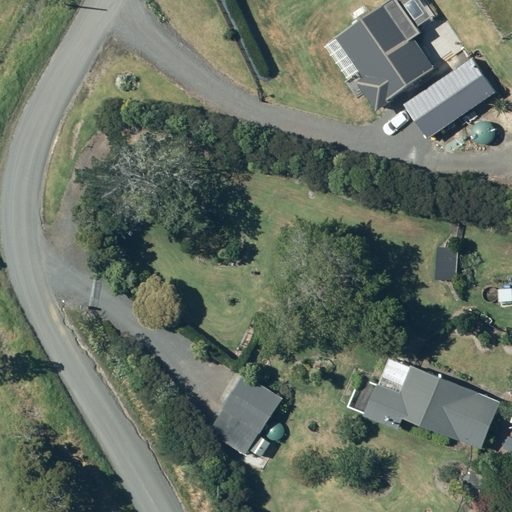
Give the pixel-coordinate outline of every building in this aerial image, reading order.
[(393,3),(324,50),(351,88),(359,83),(382,118),(443,77),(393,3)] [(474,245),(472,268),(487,269),(488,246),(474,245)] [(511,286),(502,287),(503,300),(511,299),(511,286)] [(412,415),(489,446),(507,400),(397,356),(374,413),(408,427),(412,415)] [(253,374),(218,428),(252,451),(288,396),(253,374)] [(475,468),(467,482),(480,490),(488,477),(475,468)]
